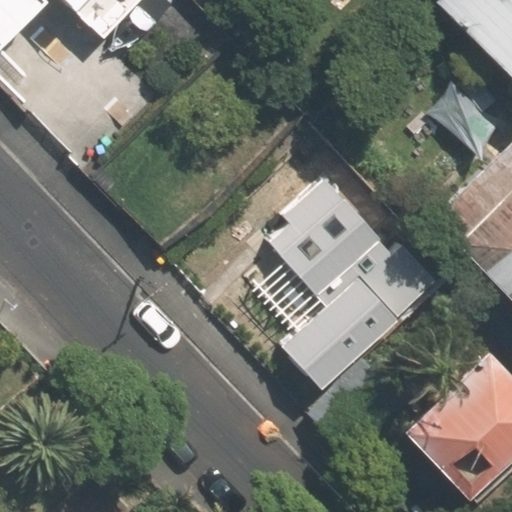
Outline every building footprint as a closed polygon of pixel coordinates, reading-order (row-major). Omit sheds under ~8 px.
[(64,0),(111,42),(148,0),(64,0)] [(511,0),(454,0),(511,54),(511,0)] [(511,128),(441,201),(511,271),(511,128)] [(315,184),(261,239),(362,337),(390,309),(365,285),(391,258),(315,184)] [(511,448),(511,352),(497,336),(416,412),(479,479),(511,448)] [(402,386),(369,348),(312,399),(346,436),(402,386)]
